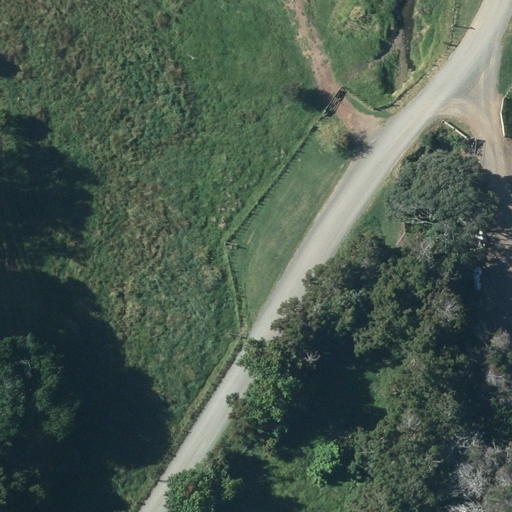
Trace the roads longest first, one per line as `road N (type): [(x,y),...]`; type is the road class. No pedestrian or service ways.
road 1 (unclassified): [(496,0),(465,60),(331,223),(150,511)]
road 2 (track): [(394,146),(335,97),(291,0)]
